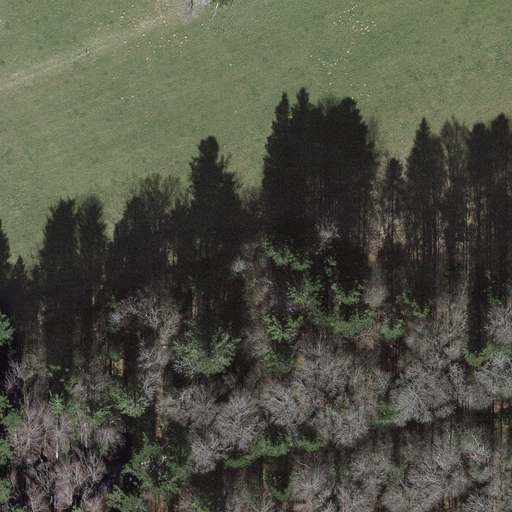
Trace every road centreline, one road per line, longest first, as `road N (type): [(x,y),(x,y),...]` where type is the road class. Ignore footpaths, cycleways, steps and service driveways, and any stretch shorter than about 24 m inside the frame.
road 1 (unclassified): [(511,383),(0,506)]
road 2 (track): [(0,323),(341,194)]
